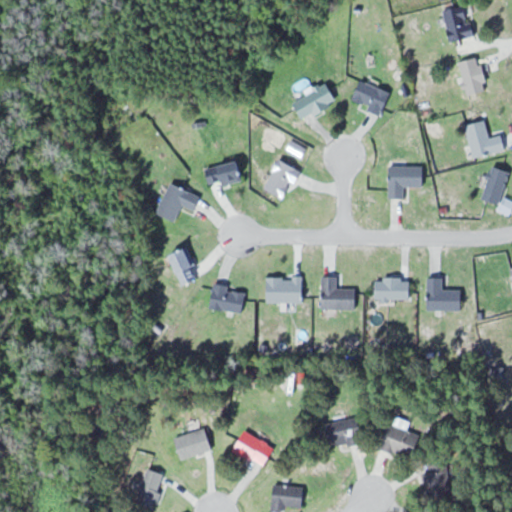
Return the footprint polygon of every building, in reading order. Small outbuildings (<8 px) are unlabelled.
[(475,35),(467,4),(444,10),(453,41),(475,35)] [(490,90),(482,56),(461,60),(468,94),(490,90)] [(392,92),(362,79),(352,100),(383,113),(392,92)] [(295,101),(305,119),(338,100),(328,82),(295,101)] [(491,137),(487,119),(467,124),(476,157),(508,149),(504,134),(491,137)] [(285,199),(303,171),(283,158),(265,186),(285,199)] [(209,167),(211,185),(244,180),(242,162),(209,167)] [(406,197),(406,186),(425,186),(425,165),(390,165),(390,197),(406,197)] [(511,171),(494,165),(483,198),(501,205),(511,171)] [(203,195),(173,182),(159,213),(177,221),(184,205),(196,210),(203,195)] [(185,284),(193,281),(188,271),(196,267),(187,248),(171,256),(185,284)] [(357,289),(339,289),(339,276),(324,276),(324,309),(357,309),(357,289)] [(305,277),(268,277),(268,302),(305,302),(305,277)] [(464,310),(464,289),(445,289),(445,277),(429,277),(429,310),(464,310)] [(377,299),(412,299),(411,278),(377,279),(377,299)] [(215,285),(212,308),(244,313),(248,290),(215,285)] [(412,422),(394,416),(383,448),(414,459),(423,435),(409,430),(412,422)] [(350,445),(365,443),(361,417),(327,423),(330,444),(350,441),(350,445)] [(182,460),(214,450),(207,428),(176,437),(182,460)] [(235,450),(266,467),(277,447),(246,430),(235,450)] [(428,496),(452,494),(449,463),(425,465),(428,496)] [(155,511),(167,474),(149,468),(137,506),(155,511)] [(305,509),(305,485),(274,485),(274,509),(305,509)]
